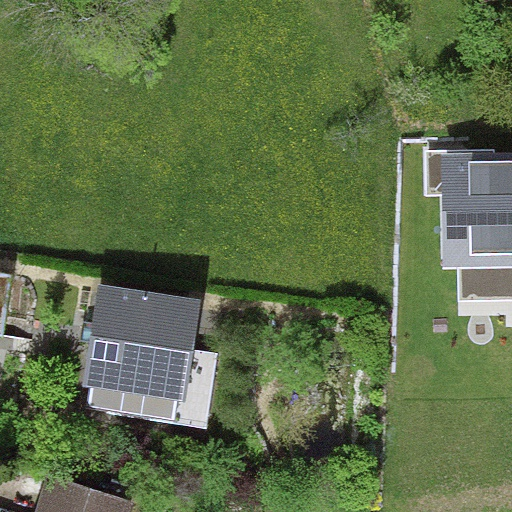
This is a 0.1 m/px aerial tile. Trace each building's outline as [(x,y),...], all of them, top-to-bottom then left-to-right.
[(511,155),(445,157),(446,263),(511,261),(511,155)] [(11,276),(0,274),(0,335),(1,336),(11,276)] [(191,296),(96,282),(83,374),(178,387),(189,307),(191,296)] [(178,387),(83,374),(76,420),(206,439),(225,312),(189,307),(178,387)] [(152,511),(158,496),(44,455),(23,511),(152,511)]
